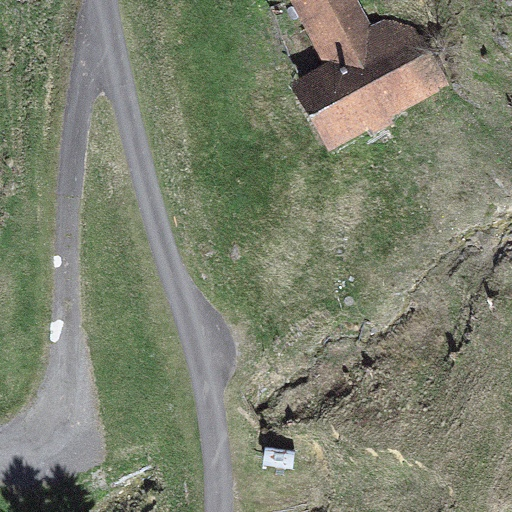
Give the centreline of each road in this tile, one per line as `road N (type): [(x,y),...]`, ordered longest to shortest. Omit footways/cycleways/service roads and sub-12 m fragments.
road 1 (unclassified): [(210,511),(208,416),(101,0)]
road 2 (track): [(94,0),(64,154),(63,365),(39,436),(0,453)]
